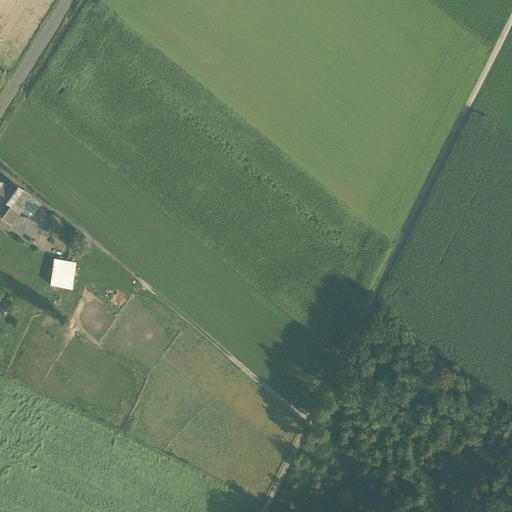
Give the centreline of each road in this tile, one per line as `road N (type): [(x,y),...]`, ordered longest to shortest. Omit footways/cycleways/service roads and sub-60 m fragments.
road 1 (track): [(264,511),(511,21)]
road 2 (secondary): [(0,104),(66,0)]
